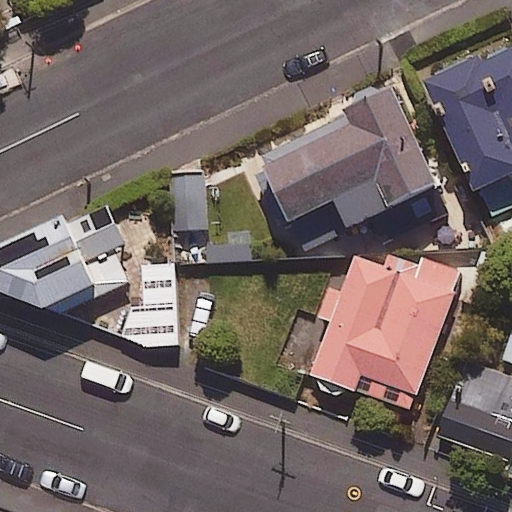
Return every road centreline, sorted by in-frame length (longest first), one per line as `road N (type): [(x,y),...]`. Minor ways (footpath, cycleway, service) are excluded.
road 1 (residential): [(356,511),(0,385)]
road 2 (residential): [(0,152),(327,0)]
